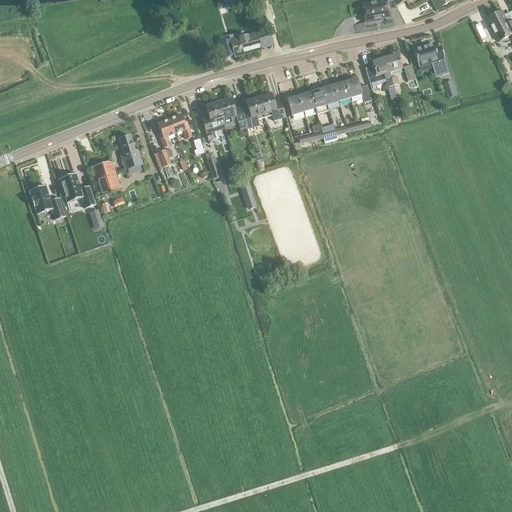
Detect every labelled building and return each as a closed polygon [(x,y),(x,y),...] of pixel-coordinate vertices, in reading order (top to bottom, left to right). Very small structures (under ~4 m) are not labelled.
[(222,0),(226,11),(237,8),(234,0),(222,0)] [(378,0),(370,2),(371,4),(364,5),(363,5),(367,23),(376,21),(376,20),(390,17),(387,4),(394,3),(392,0),(378,0)] [(456,0),(431,0),(436,10),(456,0)] [(511,41),(511,25),(510,27),(502,12),(488,19),(492,28),(491,28),(494,34),(495,34),(499,42),(501,42),(502,43),(504,44),(506,44),(508,43),(511,41)] [(234,56),(234,58),(261,51),(256,33),(220,43),(224,59),(234,56)] [(449,74),(441,47),(434,49),(433,44),(413,50),(418,67),(432,63),(436,78),(449,74)] [(397,55),(385,59),(393,86),(398,84),(394,71),(401,69),(397,55)] [(387,88),(393,86),(385,59),(372,63),(373,68),(366,70),(365,69),(371,91),(372,90),(370,85),(385,80),(387,88)] [(415,79),(411,66),(403,68),(408,82),(415,80),(415,79)] [(357,79),(345,82),(350,98),(362,95),(364,103),(372,101),(367,86),(360,88),(357,79)] [(345,82),(333,86),(338,102),(350,98),(345,82)] [(333,86),(322,89),(327,105),(329,111),(340,108),(338,102),(333,86)] [(310,93),(315,109),(317,115),(329,111),(327,105),(322,89),(310,93)] [(310,93),(298,97),(303,113),(315,109),(310,93)] [(271,94),(259,98),(264,115),(271,113),(273,121),(286,117),(281,102),(274,104),(271,94)] [(303,113),(298,97),(287,100),(291,116),(303,113)] [(249,112),(242,114),(247,129),(259,125),(257,118),(264,115),(259,98),(246,102),(249,112)] [(231,99),(218,103),(225,128),(240,124),(242,130),(247,129),(242,114),(240,107),(234,109),(231,99)] [(225,128),(218,103),(211,105),(210,104),(204,106),(205,109),(206,109),(208,117),(201,119),(208,139),(213,138),(211,132),(225,128)] [(181,115),(169,120),(175,134),(183,131),(186,140),(192,137),(186,122),(184,123),(181,115)] [(175,134),(169,120),(157,124),(160,132),(158,133),(164,148),(170,146),(167,138),(175,134)] [(370,121),(358,124),(360,130),(372,127),(370,121)] [(358,124),(346,127),(347,132),(360,130),(358,124)] [(346,127),(335,129),(336,135),(347,132),(346,127)] [(335,129),(322,132),(324,138),(336,135),(335,129)] [(322,132),(310,135),(311,141),(324,138),(322,132)] [(311,141),(310,135),(298,138),(299,143),(311,141)] [(135,150),(130,136),(118,139),(123,154),(120,155),(125,170),(143,164),(138,149),(135,150)] [(203,153),(199,139),(193,141),(196,150),(193,151),(195,156),(199,155),(203,153)] [(153,155),(159,170),(171,165),(165,151),(153,155)] [(221,177),(215,158),(206,161),(212,180),(221,177)] [(91,170),(93,169),(101,196),(120,190),(111,161),(90,167),(91,170)] [(65,176),(66,178),(59,180),(59,181),(60,181),(67,203),(67,204),(82,199),(85,209),(85,210),(95,206),(94,206),(89,188),(89,187),(80,190),(75,176),(76,176),(76,175),(74,175),(73,174),(65,176)] [(169,187),(175,189),(177,183),(171,181),(169,187)] [(240,183),(249,210),(256,208),(247,181),(240,183)] [(46,187),(45,187),(29,192),(29,193),(30,192),(32,200),(31,200),(33,208),(35,208),(37,215),(36,215),(37,216),(52,211),(55,220),(54,221),(55,221),(65,218),(65,217),(64,217),(59,200),(59,199),(50,202),(45,188),(46,187)]
